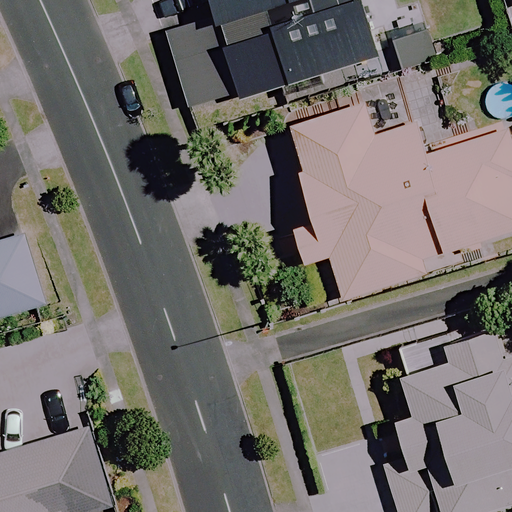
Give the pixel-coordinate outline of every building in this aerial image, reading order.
[(381,58),(363,0),(216,0),(221,17),(172,32),(194,106),(244,91),(247,100),(381,58)] [(426,32),(392,47),(405,75),(439,59),(426,32)] [(377,137),(369,104),(293,123),(318,220),(300,225),(309,261),(335,254),(345,295),(426,275),(422,256),(511,233),(511,136),(509,125),(446,141),(441,121),(377,137)] [(28,234),(0,242),(0,317),(48,303),(28,234)] [(511,354),(503,357),(496,332),(445,347),(451,365),(406,377),(416,413),(401,418),(412,456),(388,463),(402,511),(480,511),(511,503),(511,354)] [(0,511),(91,511),(115,505),(91,427),(0,454),(0,511)]
